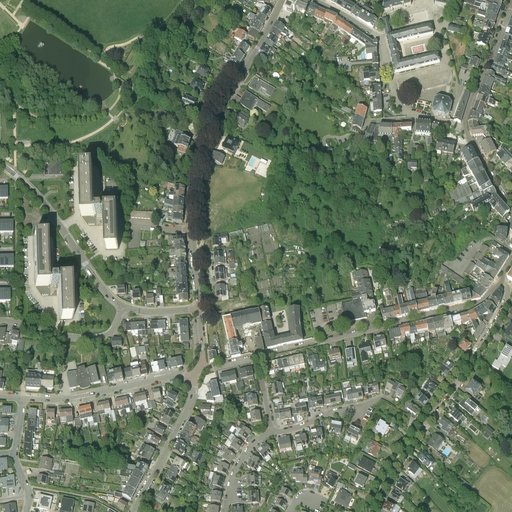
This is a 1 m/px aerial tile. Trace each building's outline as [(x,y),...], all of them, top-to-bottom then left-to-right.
[(21,3),(16,0),(11,0),(10,1),(8,5),(16,10),(17,10),(19,7),(21,3)] [(295,12),(296,9),(300,1),(299,0),(287,0),(284,8),(283,10),(291,14),(293,10),(295,12)] [(341,8),(346,1),(344,0),(339,0),(336,5),(341,8)] [(389,0),(390,1),(384,3),(382,12),(411,5),(409,0),(389,0)] [(474,3),(468,0),(466,0),(461,0),(461,2),(466,4),(465,7),(479,12),(497,17),(499,11),(500,11),(474,3)] [(475,0),(474,3),(500,11),(500,10),(500,9),(501,8),(500,8),(501,6),(501,5),(500,4),(501,4),(500,3),(499,3),(497,3),(497,2),(495,2),(495,1),(495,2),(493,1),(492,1),(489,0),(475,0)] [(306,15),(308,11),(307,11),(310,5),(300,1),(296,9),(302,12),(300,17),(303,18),(305,14),(305,15),(306,15)] [(346,1),(341,8),(346,11),(351,4),(346,1)] [(264,6),(261,11),(259,15),(267,20),(269,17),(269,16),(268,16),(272,11),(273,8),(273,7),(273,8),(265,4),(263,5),(263,6),(264,6)] [(346,11),(351,14),(354,9),(356,6),(355,6),(351,4),(346,11)] [(356,7),(352,15),(358,19),(363,11),(362,11),(364,7),(359,5),(358,8),(356,7)] [(311,19),(313,21),(319,9),(311,6),(309,12),(308,11),(306,15),(311,18),(311,19)] [(323,22),(324,22),(325,20),(328,13),(319,9),(313,21),(315,21),(316,19),(323,22)] [(363,11),(358,19),(367,24),(372,17),(373,15),(368,12),(367,14),(363,11)] [(486,18),(485,21),(494,24),(497,18),(497,17),(479,12),(478,15),(486,18)] [(333,24),(337,18),(328,13),(325,20),(324,22),(323,23),(327,25),(325,29),(328,31),(330,28),(333,24)] [(251,14),(249,18),(263,27),(264,25),(267,20),(259,15),(257,18),(251,14)] [(263,27),(249,18),(248,17),(246,20),(249,22),(250,21),(252,22),(251,25),(252,25),(250,29),(259,34),(259,33),(263,27)] [(372,17),(367,24),(367,25),(373,28),(377,20),(372,17)] [(330,28),(333,31),(335,32),(338,28),(341,30),(346,24),(337,18),(333,24),(330,28)] [(431,26),(405,32),(391,35),(390,31),(387,19),(382,20),(385,32),(386,37),(389,50),(389,53),(390,53),(391,56),(390,56),(390,57),(391,60),(394,73),(403,71),(413,68),(413,69),(421,67),(431,64),(440,62),(438,54),(436,55),(401,63),(399,58),(399,55),(398,55),(397,52),(398,51),(397,48),(396,43),(412,39),(422,37),(431,35),(433,34),(431,26)] [(277,23),(274,29),(282,34),(288,38),(289,35),(283,31),(285,28),(287,29),(285,28),(281,25),(283,22),(279,20),(277,23)] [(494,24),(485,21),(484,25),(473,21),(472,25),(483,29),(492,32),(494,25),(494,24)] [(345,33),(350,36),(355,30),(346,24),(341,30),(340,32),(343,35),(345,33)] [(466,30),(448,26),(447,32),(465,36),(466,30)] [(248,32),(249,33),(247,36),(255,40),(259,34),(250,29),(248,32)] [(281,42),(282,43),(283,43),(285,40),(280,37),(281,34),(288,38),(282,34),(274,29),(270,35),(281,42)] [(483,29),(481,35),(490,38),(492,38),(494,33),(492,32),(483,29)] [(242,43),(247,35),(242,32),(238,30),(234,38),(242,43)] [(363,36),(355,30),(350,36),(358,42),(363,36)] [(490,38),(481,35),(480,34),(479,38),(478,37),(477,40),(478,40),(477,44),(486,48),(490,38)] [(281,42),(270,35),(267,41),(275,46),(275,47),(278,49),(280,45),(281,45),(282,43),(281,42)] [(291,36),(289,39),(299,46),(300,45),(298,44),(299,43),(293,39),(294,38),(291,36)] [(372,45),(374,45),(373,43),(363,36),(358,42),(365,47),(370,46),(372,45)] [(511,39),(505,37),(502,44),(511,47),(511,39)] [(263,47),(271,52),(274,54),(276,51),(273,49),(275,47),(275,46),(267,41),(263,47)] [(374,45),(372,45),(370,46),(365,47),(366,55),(372,55),(373,61),(377,61),(376,49),(376,46),(377,46),(377,42),(373,43),(374,45)] [(242,43),(239,48),(247,53),(250,48),(242,43)] [(502,44),(500,51),(511,55),(511,54),(511,47),(502,44)] [(263,47),(260,53),(265,56),(263,60),(268,63),(270,59),(268,57),(271,52),(263,47)] [(236,53),(237,53),(244,58),(246,55),(247,53),(239,48),(236,53)] [(497,57),(509,62),(511,63),(511,61),(511,58),(508,57),(508,54),(500,51),(499,51),(497,57)] [(244,58),(237,53),(232,60),(227,57),(226,59),(239,67),(245,58),(244,58)] [(497,57),(494,66),(499,67),(503,69),(505,69),(503,76),(502,76),(505,77),(511,78),(511,74),(506,72),(506,70),(509,62),(497,57)] [(226,59),(225,59),(226,59),(224,61),(227,63),(228,63),(229,63),(230,63),(226,70),(234,75),(238,67),(226,59)] [(477,70),(480,63),(472,59),(469,67),(472,68),(474,69),(477,70)] [(372,73),(369,73),(369,82),(375,82),(375,85),(378,85),(378,81),(377,81),(376,64),(372,64),(372,73)] [(493,65),(491,72),(503,76),(505,69),(503,69),(499,67),(494,66),(493,65)] [(208,78),(211,72),(201,67),(199,72),(198,71),(196,74),(198,75),(197,75),(205,79),(206,78),(208,78)] [(495,76),(487,73),(485,80),(494,83),(505,86),(506,82),(501,81),(494,78),(495,76)] [(255,78),(249,88),(258,92),(261,87),(267,91),(265,94),(270,97),(275,90),(255,78)] [(494,83),(485,80),(482,88),(490,91),(491,89),(492,89),(494,86),(493,85),(494,83)] [(202,85),(203,84),(195,81),(194,81),(193,81),(190,87),(191,88),(199,92),(200,92),(201,92),(204,86),(202,85)] [(344,91),(349,95),(352,90),(347,87),(344,91)] [(380,87),(369,87),(369,92),(367,92),(367,97),(372,96),(373,96),(381,96),(380,87)] [(490,91),(482,88),(478,96),(487,100),(490,91)] [(247,95),(243,100),(236,96),(232,104),(239,108),(241,104),(250,109),(255,101),(258,102),(256,106),(266,112),(268,109),(269,109),(270,107),(252,96),(251,97),(247,95)] [(193,110),(197,102),(193,100),(193,99),(187,96),(187,97),(185,96),(181,105),(184,107),(188,110),(189,109),(193,110)] [(488,102),(488,105),(494,107),(496,103),(487,100),(478,96),(476,102),(476,103),(485,107),(485,106),(486,106),(487,102),(488,102)] [(435,115),(445,118),(449,115),(452,105),(449,101),(439,98),(434,101),(432,111),(435,115)] [(381,103),(373,103),(373,113),(382,112),(381,103)] [(485,107),(476,103),(472,114),(478,116),(483,118),(490,122),(492,118),(488,116),(488,117),(485,115),(484,117),(482,116),(485,107)] [(358,107),(355,116),(364,120),(367,110),(366,110),(365,109),(366,106),(364,106),(359,104),(358,107)] [(167,112),(164,111),(161,109),(159,114),(157,113),(155,117),(161,120),(164,114),(166,115),(167,112)] [(239,116),(235,124),(243,129),(249,118),(246,117),(247,116),(242,113),(240,116),(239,116)] [(477,121),(478,121),(478,120),(481,121),(480,122),(488,128),(492,123),(490,122),(483,118),(478,116),(472,114),(471,113),(468,123),(477,121)] [(352,131),(359,133),(360,130),(361,130),(364,120),(355,116),(352,128),(353,128),(352,131)] [(477,121),(468,123),(469,127),(469,131),(470,131),(479,129),(483,128),(479,129),(478,125),(477,122),(478,121),(477,121)] [(424,123),(416,122),(415,135),(423,136),(424,123)] [(424,123),(423,136),(430,136),(431,123),(424,123)] [(374,131),(376,127),(370,125),(363,143),(369,145),(370,143),(370,141),(374,131)] [(379,127),(378,136),(383,136),(383,138),(386,138),(386,137),(389,137),(388,146),(392,147),(392,143),(392,136),(392,135),(392,126),(379,125),(379,127)] [(392,135),(395,135),(401,135),(401,131),(401,126),(393,127),(392,126),(392,135)] [(370,141),(370,143),(373,143),(373,146),(377,147),(378,136),(379,127),(377,127),(376,127),(374,131),(370,141)] [(483,135),(486,140),(492,137),(489,134),(489,133),(486,127),(483,128),(479,129),(470,131),(470,134),(472,137),(483,135)] [(189,145),(190,141),(185,139),(186,137),(183,136),(184,134),(177,131),(177,132),(176,133),(175,134),(175,136),(174,139),(177,140),(175,146),(178,148),(179,148),(178,150),(186,153),(187,151),(189,145)] [(222,148),(227,151),(228,151),(228,152),(235,155),(240,144),(235,142),(235,141),(229,138),(229,140),(227,139),(224,144),(223,144),(223,145),(222,145),(222,146),(222,147),(222,148)] [(392,143),(392,147),(395,147),(395,150),(402,150),(401,140),(395,140),(395,143),(392,143)] [(483,153),(485,157),(497,152),(491,140),(479,146),(482,150),(481,151),(483,153)] [(449,144),(447,154),(453,155),(454,151),(455,145),(449,144)] [(395,156),(402,155),(402,150),(395,150),(395,147),(392,147),(392,151),(395,152),(395,155),(395,156)] [(460,155),(467,167),(478,161),(471,149),(468,151),(460,155)] [(502,151),(496,157),(497,156),(499,159),(499,160),(501,161),(507,155),(502,151)] [(214,153),(212,159),(215,160),(214,162),(222,165),(225,157),(214,153)] [(507,155),(501,161),(502,163),(503,163),(505,165),(511,160),(507,155)] [(464,177),(471,174),(470,174),(482,167),(478,161),(467,167),(463,170),(461,171),(459,172),(460,174),(455,177),(456,179),(463,175),(464,177)] [(417,163),(408,162),(408,168),(408,172),(411,172),(411,169),(416,169),(417,163)] [(63,163),(44,164),(44,176),(63,176),(63,163)] [(94,213),(93,166),(80,166),(81,216),(94,216),(94,213)] [(460,187),(466,183),(471,181),(485,174),(485,173),(483,170),(482,167),(470,174),(471,174),(472,177),(466,180),(465,178),(457,182),(458,184),(459,184),(460,187)] [(476,183),(480,190),(491,185),(489,181),(485,174),(471,181),(466,183),(468,187),(476,183)] [(451,189),(448,191),(451,199),(449,200),(451,203),(453,202),(458,200),(462,208),(470,203),(479,200),(476,192),(472,194),(468,187),(466,183),(460,187),(459,184),(458,184),(458,185),(451,188),(451,189)] [(491,185),(480,190),(476,192),(479,200),(484,197),(483,195),(493,189),(491,185)] [(170,190),(170,191),(169,193),(170,193),(185,195),(185,188),(174,187),(173,188),(175,189),(175,191),(174,191),(173,190),(170,190)] [(473,212),(474,212),(488,205),(487,204),(495,196),(496,196),(495,194),(493,189),(483,195),(484,197),(479,200),(480,201),(467,208),(468,212),(473,212)] [(185,195),(170,193),(169,200),(174,201),(184,202),(185,195)] [(487,204),(488,205),(494,211),(495,210),(502,203),(498,199),(495,196),(487,204)] [(502,203),(495,210),(495,211),(502,218),(504,221),(509,216),(507,214),(509,212),(502,203)] [(173,215),(172,215),(173,215),(183,216),(183,209),(174,208),(164,205),(164,206),(163,208),(168,210),(173,210),(173,215)] [(102,219),(102,216),(102,215),(104,215),(105,250),(118,250),(117,208),(104,208),(104,213),(102,213),(102,210),(96,210),(96,213),(94,213),(94,216),(96,215),(96,216),(97,219),(102,219)] [(171,215),(170,218),(168,218),(168,222),(182,224),(183,220),(184,220),(184,217),(183,217),(183,216),(173,215),(172,215),(171,215)] [(497,229),(495,238),(503,244),(505,240),(507,230),(497,229)] [(219,235),(216,236),(216,238),(215,239),(215,240),(213,240),(213,248),(222,247),(222,244),(229,243),(227,233),(221,235),(222,237),(220,238),(219,235)] [(48,286),(48,283),(47,236),(34,236),(35,286),(48,286)] [(185,242),(184,238),(180,239),(180,238),(171,239),(172,243),(172,247),(175,246),(184,246),(184,242),(185,242)] [(184,246),(175,246),(175,250),(174,250),(171,250),(168,251),(169,254),(186,252),(185,246),(184,246)] [(495,260),(498,262),(503,266),(509,258),(496,249),(492,256),(496,258),(495,260)] [(219,251),(220,254),(214,254),(214,260),(224,259),(226,259),(226,253),(225,253),(225,250),(219,251)] [(481,263),(498,274),(503,266),(498,262),(495,260),(494,262),(495,263),(494,265),(483,259),(481,263)] [(469,276),(470,276),(474,278),(474,279),(477,276),(481,271),(485,275),(484,277),(481,275),(480,276),(493,283),(495,278),(498,274),(481,263),(480,262),(478,261),(476,266),(474,268),(472,271),(470,274),(469,276)] [(185,266),(176,267),(177,270),(168,271),(168,274),(186,273),(186,270),(187,269),(187,268),(185,267),(185,266)] [(366,271),(352,274),(353,280),(356,279),(357,281),(368,279),(366,271)] [(481,280),(477,287),(481,289),(480,290),(486,294),(493,283),(480,276),(478,277),(477,276),(474,279),(477,281),(479,278),(481,280)] [(58,278),(58,283),(57,283),(56,283),(56,280),(50,280),(50,283),(48,283),(48,286),(50,285),(50,286),(51,286),(51,289),(56,289),(56,286),(56,285),(57,285),(58,285),(60,320),(73,320),(71,278),(58,278)] [(368,279),(357,281),(359,293),(371,290),(368,279)] [(474,285),(471,282),(468,280),(467,280),(463,287),(466,289),(469,291),(472,293),(476,296),(480,300),(481,299),(484,296),(486,294),(480,290),(481,289),(477,287),(477,286),(474,291),(471,289),(474,285)] [(447,297),(444,298),(446,307),(453,305),(449,288),(449,285),(448,285),(448,282),(444,282),(445,286),(447,297)] [(397,287),(394,286),(392,292),(396,309),(392,310),(395,319),(401,317),(396,295),(396,292),(397,287)] [(187,287),(177,288),(177,296),(188,295),(187,291),(188,291),(188,290),(188,289),(188,288),(187,288),(187,287)] [(438,288),(434,287),(431,299),(431,301),(427,302),(429,311),(437,309),(435,300),(436,296),(438,288)] [(462,304),(460,294),(455,295),(453,287),(449,288),(453,305),(462,304)] [(418,314),(429,311),(427,302),(427,298),(425,288),(421,289),(422,291),(413,293),(418,314)] [(499,290),(491,298),(498,303),(500,304),(502,296),(501,296),(501,295),(502,294),(502,292),(502,291),(500,290),(500,289),(499,289),(499,290)] [(154,305),(153,295),(146,295),(146,290),(143,291),(143,297),(146,297),(147,305),(154,305)] [(410,305),(407,306),(410,316),(414,315),(418,314),(413,293),(412,290),(409,290),(409,291),(406,291),(408,302),(411,302),(412,305),(410,305)] [(134,300),(141,299),(140,292),(133,292),(133,291),(130,291),(131,297),(133,297),(134,300)] [(221,298),(222,301),(222,302),(229,300),(228,291),(225,292),(216,293),(216,298),(221,298)] [(352,301),(357,300),(360,299),(372,297),(371,291),(360,293),(360,295),(356,296),(356,295),(351,296),(352,301)] [(469,291),(469,292),(471,302),(480,300),(476,296),(472,293),(469,291)] [(250,292),(240,294),(242,302),(252,300),(250,292)] [(469,292),(460,294),(462,304),(471,302),(469,292)] [(400,294),(396,295),(401,317),(410,316),(407,306),(403,307),(401,297),(400,294)] [(376,311),(372,297),(360,299),(360,301),(361,301),(364,314),(366,313),(376,311)] [(438,309),(446,307),(444,298),(435,300),(437,309),(438,309)] [(491,298),(487,302),(497,310),(499,305),(500,304),(498,303),(491,298)] [(360,299),(357,300),(357,302),(350,303),(353,321),(366,318),(366,313),(364,314),(361,301),(360,301),(360,299)] [(487,314),(489,315),(492,318),(497,310),(487,302),(481,307),(487,314)] [(341,304),(336,305),(337,310),(336,313),(338,314),(340,323),(353,321),(350,303),(342,305),(341,304)] [(383,307),(380,307),(383,321),(395,319),(392,310),(384,312),(383,307)] [(481,307),(474,312),(479,321),(479,322),(481,324),(483,326),(486,320),(485,321),(482,317),(487,314),(481,307)] [(283,345),(281,339),(275,341),(273,334),(270,321),(271,321),(268,308),(259,310),(259,311),(262,324),(264,335),(261,335),(255,337),(258,352),(267,350),(277,348),(277,347),(283,346),(283,345)] [(293,344),(303,342),(301,332),(300,318),(299,310),(289,310),(291,337),(285,338),(287,344),(287,345),(293,343),(293,344)] [(228,344),(237,342),(234,331),(244,328),(244,329),(253,327),(252,326),(262,324),(259,311),(223,319),(228,344)] [(476,332),(479,327),(476,322),(475,323),(475,322),(478,320),(479,321),(474,312),(468,314),(471,322),(474,328),(475,331),(476,332)] [(463,325),(467,323),(471,322),(468,314),(460,316),(462,322),(461,322),(463,325)] [(489,315),(486,320),(483,326),(484,328),(486,328),(492,318),(489,315)] [(447,318),(442,319),(444,329),(445,329),(445,331),(451,330),(451,328),(453,327),(452,324),(452,323),(451,319),(447,320),(447,318)] [(436,331),(444,329),(442,319),(438,320),(434,321),(436,331)] [(428,334),(428,339),(429,338),(429,334),(435,332),(435,331),(436,331),(434,321),(433,321),(426,322),(428,332),(428,334)] [(416,324),(415,324),(417,335),(425,333),(426,339),(428,339),(428,334),(428,332),(426,322),(419,324),(416,325),(416,324)] [(151,330),(148,330),(148,336),(152,336),(152,334),(154,334),(154,330),(158,330),(158,323),(154,323),(151,323),(151,330)] [(138,331),(138,324),(134,324),(131,324),(131,330),(125,330),(126,336),(134,335),(133,331),(138,331)] [(141,324),(138,324),(138,331),(142,331),(143,336),(145,336),(148,336),(148,330),(145,330),(145,324),(142,324),(141,324)] [(414,335),(417,335),(415,324),(415,325),(409,326),(410,336),(411,344),(414,344),(414,341),(415,341),(414,335)] [(481,324),(479,327),(476,332),(472,338),(477,341),(486,328),(484,328),(483,326),(481,324)] [(401,338),(401,339),(405,339),(405,337),(410,336),(409,326),(403,328),(402,328),(400,328),(401,338)] [(0,344),(6,346),(7,344),(8,336),(9,334),(4,333),(4,330),(0,328),(0,344)] [(393,340),(401,338),(400,328),(388,331),(388,332),(388,333),(387,333),(389,338),(390,342),(393,342),(393,340)] [(8,336),(7,344),(11,345),(12,341),(17,342),(19,333),(14,332),(14,334),(12,333),(11,336),(8,336)] [(510,349),(511,346),(511,344),(506,341),(502,338),(501,338),(502,338),(499,342),(503,345),(506,347),(510,349)] [(122,339),(113,340),(112,340),(112,348),(122,347),(122,339)] [(460,348),(462,349),(467,352),(468,350),(469,350),(470,350),(470,349),(470,348),(470,347),(471,345),(467,342),(464,341),(460,348)] [(237,342),(228,344),(231,358),(241,356),(239,350),(241,349),(243,349),(242,345),(240,346),(239,344),(238,345),(237,342)] [(365,345),(359,347),(361,354),(363,362),(367,361),(365,353),(371,352),(369,344),(365,344),(365,345)] [(135,348),(137,356),(137,357),(140,356),(140,354),(146,353),(145,350),(145,347),(135,348)] [(511,356),(511,350),(510,349),(506,347),(497,361),(496,360),(492,366),(499,370),(501,365),(506,368),(511,356)] [(210,363),(217,362),(215,349),(209,350),(209,354),(210,363)] [(350,349),(350,350),(345,350),(346,364),(352,364),(352,363),(356,363),(354,349),(350,349)] [(319,364),(317,356),(308,358),(309,363),(312,363),(314,370),(324,368),(323,363),(319,364)] [(453,366),(449,363),(446,361),(441,368),(444,371),(448,373),(453,366)] [(148,375),(145,362),(138,363),(141,377),(148,375)] [(141,377),(138,363),(131,364),(131,369),(131,370),(133,378),(133,379),(135,378),(141,377)] [(35,372),(26,371),(26,384),(27,384),(27,389),(41,390),(42,371),(43,364),(38,364),(38,371),(35,371),(35,372)] [(84,367),(82,367),(77,368),(76,368),(77,369),(77,371),(67,373),(67,374),(70,389),(71,389),(78,387),(80,387),(80,389),(81,389),(82,389),(83,389),(84,389),(85,389),(86,389),(87,389),(87,388),(88,388),(89,388),(89,387),(90,387),(90,386),(90,385),(99,383),(99,382),(96,367),(95,367),(85,369),(85,367),(84,367)] [(116,382),(114,372),(113,368),(111,368),(112,373),(107,374),(109,384),(116,382)] [(251,368),(245,370),(247,378),(248,381),(254,380),(253,376),(251,368)] [(133,378),(131,370),(125,372),(126,380),(133,378)] [(42,371),(41,390),(54,390),(54,379),(60,379),(61,375),(58,375),(58,372),(42,371)] [(122,371),(115,372),(114,372),(116,382),(124,381),(122,371)] [(236,381),(234,372),(227,374),(229,382),(236,381)] [(229,382),(227,374),(221,376),(223,384),(229,382)] [(282,380),(275,382),(276,385),(272,385),(273,389),(272,389),(271,390),(271,391),(282,389),(281,384),(283,383),(282,380)] [(224,403),(223,396),(220,396),(217,381),(216,382),(209,383),(212,395),(205,396),(207,402),(214,403),(224,403)] [(254,381),(255,388),(250,390),(251,393),(256,392),(259,391),(257,381),(254,381)] [(385,390),(390,393),(393,389),(395,390),(399,384),(394,381),(393,383),(390,382),(385,390)] [(423,389),(428,392),(432,395),(437,388),(433,385),(431,383),(429,382),(428,382),(423,389)] [(465,391),(469,394),(473,397),(476,399),(480,393),(479,392),(482,389),(481,388),(472,382),(465,391)] [(379,391),(382,391),(380,384),(372,385),(374,396),(375,396),(376,395),(376,394),(379,393),(379,391)] [(395,396),(401,399),(406,390),(402,389),(404,386),(399,384),(395,390),(398,392),(395,396)] [(368,393),(368,395),(372,395),(373,396),(374,396),(372,385),(364,387),(365,391),(365,394),(368,393)] [(364,387),(361,387),(361,386),(356,387),(356,388),(357,391),(358,399),(363,398),(363,395),(365,394),(365,391),(364,387)] [(282,389),(271,391),(272,392),(273,393),(274,393),(274,396),(278,396),(278,398),(285,397),(285,394),(283,394),(282,389)] [(343,391),(345,399),(347,398),(348,402),(353,400),(351,390),(351,389),(343,391)] [(161,397),(159,390),(153,392),(154,399),(161,397)] [(334,396),(336,404),(341,403),(340,400),(343,399),(342,391),(334,393),(334,396)] [(171,392),(168,397),(164,406),(172,410),(175,405),(173,404),(177,396),(171,392)] [(252,393),(246,395),(243,395),(244,399),(247,398),(248,403),(257,401),(256,396),(253,397),(252,393)] [(418,403),(420,405),(424,407),(425,407),(426,407),(427,405),(429,401),(426,400),(426,399),(422,396),(420,394),(417,399),(419,400),(418,403)] [(135,403),(131,404),(133,411),(133,410),(137,409),(135,403),(141,402),(139,395),(133,397),(135,403)] [(129,405),(127,398),(121,399),(123,410),(129,408),(130,412),(133,411),(131,404),(129,405)] [(307,399),(308,402),(309,409),(312,408),(312,409),(316,408),(316,409),(317,410),(318,410),(316,399),(310,400),(310,398),(307,399)] [(316,399),(318,410),(319,410),(320,408),(323,407),(323,405),(326,405),(324,398),(322,399),(322,398),(316,399)] [(123,410),(121,399),(115,401),(117,410),(114,411),(116,418),(119,417),(117,411),(123,410)] [(300,403),(302,416),(304,416),(304,415),(304,414),(307,413),(307,410),(309,409),(308,402),(307,399),(299,401),(299,403),(300,403)] [(249,411),(256,409),(255,406),(258,406),(257,401),(248,403),(249,411)] [(291,404),(292,408),(294,415),(296,414),(297,415),(300,415),(301,416),(302,416),(300,403),(299,403),(299,401),(294,403),(294,404),(291,404)] [(478,408),(472,404),(468,401),(467,402),(465,401),(459,409),(470,418),(475,412),(478,414),(481,411),(478,408)] [(105,414),(105,415),(106,419),(108,418),(108,415),(111,414),(113,422),(116,422),(116,418),(114,411),(111,412),(109,402),(103,404),(105,414)] [(96,405),(99,415),(96,416),(97,424),(100,423),(99,415),(105,414),(103,404),(96,405)] [(410,428),(410,427),(419,415),(418,414),(417,414),(419,411),(415,408),(410,405),(407,410),(413,414),(410,422),(408,427),(409,428),(410,428)] [(92,413),(91,406),(88,407),(87,406),(85,407),(85,408),(84,408),(86,415),(87,419),(92,418),(93,418),(92,416),(92,414),(92,413)] [(207,416),(214,417),(215,407),(201,406),(201,412),(204,412),(204,416),(207,416)] [(87,419),(86,415),(84,408),(84,407),(81,408),(81,409),(78,409),(80,416),(80,418),(76,419),(77,427),(78,427),(82,426),(81,421),(87,419)] [(0,414),(0,417),(6,418),(6,415),(10,415),(10,409),(2,408),(2,414),(0,414)] [(281,411),(278,411),(277,408),(274,408),(274,412),(276,420),(280,419),(281,421),(284,421),(284,422),(285,422),(287,422),(284,412),(281,412),(281,411)] [(290,410),(284,412),(287,422),(288,422),(288,421),(288,420),(292,419),(291,416),(294,415),(292,408),(289,409),(290,410)] [(256,409),(249,411),(251,418),(260,417),(259,412),(256,412),(256,409)] [(449,415),(455,420),(458,423),(461,420),(464,421),(465,419),(465,418),(454,409),(449,415)] [(48,415),(47,415),(47,421),(52,421),(52,424),(56,424),(56,426),(60,426),(59,418),(55,419),(55,411),(48,411),(48,415)] [(73,419),(72,411),(66,411),(67,421),(67,422),(67,423),(73,422),(74,427),(77,427),(76,419),(73,419)] [(168,411),(165,417),(171,420),(174,415),(168,411)] [(168,426),(171,420),(165,417),(162,423),(168,426)] [(262,424),(260,417),(251,418),(252,423),(251,423),(252,427),(256,427),(256,426),(262,424)] [(205,423),(196,418),(191,427),(197,430),(201,432),(205,423)] [(451,424),(447,422),(443,419),(439,424),(439,425),(440,425),(442,427),(443,427),(441,429),(445,432),(448,428),(451,429),(453,426),(451,424)] [(375,425),(373,430),(384,436),(386,432),(388,433),(390,429),(386,427),(385,427),(386,424),(380,421),(377,427),(375,425)] [(236,429),(238,430),(239,429),(242,431),(241,431),(249,437),(251,433),(250,432),(251,430),(242,423),(238,428),(237,427),(236,429)] [(197,430),(191,427),(188,425),(185,430),(194,435),(197,430)] [(155,432),(163,436),(166,430),(158,426),(155,432)] [(346,435),(351,438),(356,429),(351,426),(346,435)] [(490,437),(494,433),(487,426),(483,430),(490,437)] [(238,436),(237,437),(244,442),(245,440),(246,441),(249,437),(241,431),(242,431),(239,429),(238,430),(237,431),(236,432),(236,433),(235,435),(238,436)] [(356,429),(351,438),(356,441),(361,431),(356,429)] [(185,430),(182,435),(198,443),(199,440),(194,437),(194,438),(193,437),(194,435),(185,430)] [(150,441),(158,445),(160,441),(153,437),(149,435),(147,439),(151,441),(150,441)] [(198,443),(182,435),(178,443),(187,448),(190,441),(191,443),(197,446),(198,443)] [(431,448),(437,452),(445,442),(435,435),(427,445),(431,448)] [(237,437),(234,442),(233,443),(241,449),(243,445),(243,444),(244,442),(237,437)] [(234,442),(231,441),(230,442),(232,444),(229,449),(236,454),(237,452),(238,452),(241,449),(233,443),(234,442)] [(382,447),(377,445),(370,441),(366,448),(369,450),(367,453),(370,455),(375,457),(377,453),(376,453),(377,450),(379,451),(382,447)] [(195,452),(178,443),(173,452),(182,457),(186,449),(187,450),(187,452),(193,455),(195,452)] [(265,443),(261,447),(268,455),(272,451),(265,443)] [(143,445),(141,450),(152,456),(155,451),(143,445)] [(219,452),(222,454),(223,453),(225,454),(225,455),(233,460),(235,456),(234,456),(236,454),(225,447),(222,452),(221,451),(219,452)] [(261,447),(257,451),(264,459),(268,455),(261,447)] [(445,458),(437,452),(431,448),(428,452),(440,464),(445,458)] [(137,456),(143,459),(149,462),(152,456),(141,450),(137,456)] [(192,456),(196,458),(193,463),(200,467),(205,457),(195,452),(193,455),(192,456)] [(435,463),(425,452),(418,459),(422,462),(422,463),(424,465),(428,468),(431,465),(432,466),(435,463)] [(230,464),(233,460),(225,455),(225,454),(223,453),(222,454),(224,456),(222,459),(223,459),(229,464),(230,464)] [(250,462),(259,467),(262,461),(252,456),(250,462)] [(40,469),(50,471),(52,460),(42,458),(41,463),(42,463),(41,469),(40,469)] [(357,466),(366,471),(370,473),(375,465),(370,462),(362,458),(357,466)] [(172,467),(178,471),(181,472),(183,469),(181,468),(184,463),(177,459),(172,467)] [(220,463),(219,467),(219,468),(228,471),(229,466),(228,466),(229,464),(223,459),(220,463)] [(259,467),(250,462),(247,467),(256,472),(259,467)] [(409,476),(415,481),(417,478),(418,476),(417,475),(420,469),(416,466),(413,463),(408,469),(409,469),(412,472),(409,476)] [(121,470),(136,472),(144,477),(149,469),(139,466),(137,470),(135,469),(129,468),(129,467),(122,466),(122,469),(121,470)] [(219,467),(216,466),(216,468),(218,469),(217,472),(219,473),(218,475),(224,477),(225,475),(226,475),(228,471),(219,468),(219,467)] [(172,467),(169,473),(176,477),(178,474),(177,473),(178,471),(172,467)] [(134,475),(132,479),(141,483),(144,477),(136,472),(121,470),(120,477),(121,477),(121,479),(125,479),(126,478),(128,478),(129,474),(134,475)] [(317,485),(320,486),(322,478),(319,477),(321,472),(314,470),(313,473),(311,472),(310,478),(311,478),(310,481),(317,483),(317,485)] [(293,471),(293,479),(296,479),(296,482),(301,482),(301,481),(307,481),(307,476),(303,475),(303,471),(293,471)] [(333,489),(336,482),(334,480),(336,475),(329,472),(326,478),(328,479),(327,480),(326,483),(324,487),(327,489),(328,486),(333,489)] [(176,477),(169,473),(166,479),(175,484),(177,480),(175,479),(176,477)] [(214,474),(212,479),(214,480),(214,481),(223,484),(224,480),(223,480),(224,477),(218,475),(214,474)] [(352,482),(355,484),(358,485),(362,488),(362,487),(364,483),(366,480),(362,477),(360,476),(360,475),(358,474),(355,479),(354,479),(352,482)] [(37,483),(45,485),(47,477),(39,476),(37,483)] [(13,489),(12,477),(8,477),(8,479),(1,479),(2,488),(8,487),(8,489),(13,489)] [(396,488),(400,490),(404,493),(407,488),(408,486),(409,487),(412,483),(407,478),(405,482),(401,480),(398,484),(397,484),(395,486),(396,487),(396,488)] [(121,486),(128,487),(136,492),(141,483),(132,479),(129,485),(128,485),(122,483),(121,486)] [(214,480),(212,479),(211,480),(212,480),(209,488),(214,490),(219,491),(220,491),(221,489),(223,484),(214,481),(214,480)] [(171,488),(163,484),(160,490),(167,494),(171,488)] [(116,497),(116,498),(122,499),(123,497),(131,501),(136,492),(128,487),(124,494),(115,493),(114,497),(116,497)] [(280,491),(278,496),(284,499),(285,497),(290,499),(292,494),(283,489),(282,492),(280,491)] [(334,502),(342,505),(347,507),(351,499),(351,500),(352,498),(351,498),(352,497),(347,495),(348,492),(340,489),(334,502)] [(400,493),(400,492),(396,489),(394,493),(393,492),(391,495),(391,494),(389,497),(390,497),(389,498),(397,502),(400,504),(403,498),(401,497),(402,495),(400,493)] [(167,494),(160,490),(156,497),(159,498),(157,501),(161,503),(163,500),(164,501),(167,494)] [(212,492),(212,496),(212,497),(221,498),(222,494),(219,493),(219,491),(214,490),(213,492),(212,492)] [(39,509),(39,508),(47,510),(49,503),(51,504),(52,498),(40,495),(38,500),(40,501),(39,506),(38,506),(38,508),(39,509)] [(212,496),(209,495),(208,497),(208,501),(211,501),(211,504),(213,504),(218,505),(219,503),(220,503),(221,498),(212,497),(212,496)] [(282,502),(284,499),(278,496),(277,496),(275,498),(276,499),(275,501),(277,502),(275,505),(284,510),(287,504),(282,502)] [(69,511),(70,511),(72,511),(74,501),(63,499),(60,511),(69,511)] [(120,501),(117,507),(124,511),(127,505),(120,501)] [(82,511),(93,511),(94,505),(84,503),(82,511)] [(396,505),(394,507),(387,503),(383,510),(387,511),(398,511),(400,509),(396,505)]
